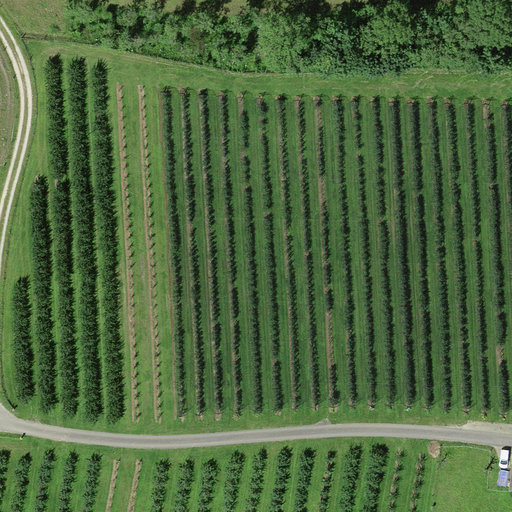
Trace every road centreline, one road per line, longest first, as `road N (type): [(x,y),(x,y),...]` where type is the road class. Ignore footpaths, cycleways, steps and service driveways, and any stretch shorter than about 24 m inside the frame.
road 1 (track): [(0,428),(168,445),(351,432),(511,442)]
road 2 (track): [(0,235),(26,118),(24,75),(0,23)]
